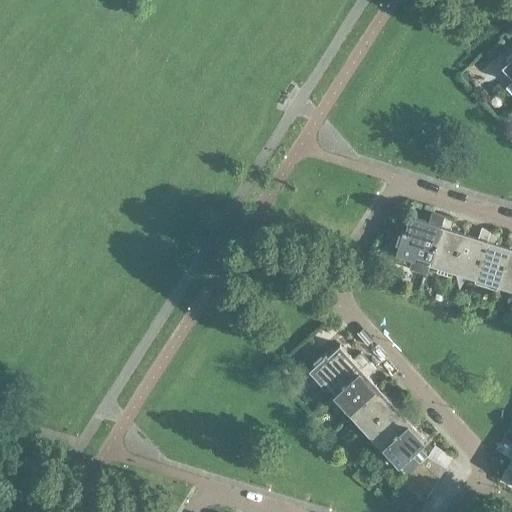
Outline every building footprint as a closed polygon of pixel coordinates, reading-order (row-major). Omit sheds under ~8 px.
[(511,56),(502,65),(511,75),(511,80),(509,84),(511,87),(511,56)] [(429,258),(443,215),(432,211),(428,224),(425,223),(426,220),(410,215),(405,230),(401,229),(400,232),(403,233),(396,252),(414,258),(415,254),(429,258)] [(454,266),(463,236),(464,232),(451,228),(454,218),(443,215),(429,258),(454,266)] [(477,273),(490,231),(481,227),(478,236),(464,232),(463,236),(454,266),(477,273)] [(500,281),(509,250),(510,246),(496,242),(499,233),(490,231),(477,273),(500,281)] [(511,284),(511,246),(510,246),(509,250),(500,281),(511,284)] [(335,391),(369,360),(361,351),(351,360),(348,357),(351,355),(340,343),(328,354),(324,350),(322,352),(324,355),(309,369),(321,382),(324,379),(335,391)] [(378,385),(368,374),(376,368),(369,360),(335,391),(352,409),(378,385)] [(368,427),(401,397),(395,389),(388,395),(378,385),(352,409),(368,427)] [(384,445),(411,420),(401,410),(408,403),(401,397),(368,427),(384,445)] [(419,446),(427,438),(411,420),(384,445),(401,463),(405,458),(419,446)] [(414,468),(417,463),(424,451),(419,446),(405,458),(413,467),(414,468)] [(443,465),(429,457),(424,451),(417,463),(437,476),(443,465)] [(437,476),(417,463),(414,468),(413,467),(410,473),(430,486),(437,476)] [(430,486),(410,473),(404,483),(424,496),(430,486)] [(424,496),(404,483),(397,493),(418,506),(424,496)] [(413,511),(418,506),(397,493),(391,503),(404,511),(413,511)]
